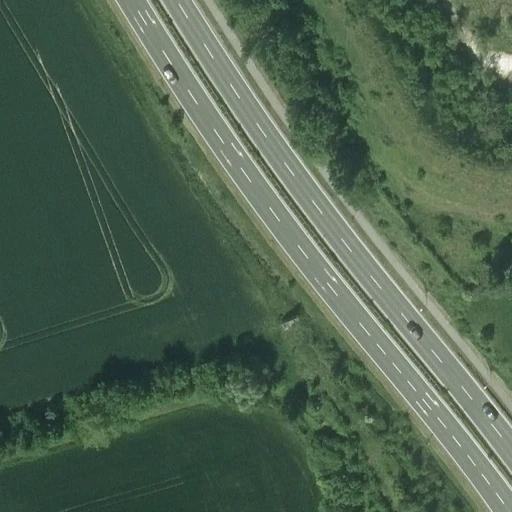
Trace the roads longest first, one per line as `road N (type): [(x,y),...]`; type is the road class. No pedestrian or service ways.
road 1 (primary): [(134,0),(291,241),(507,511)]
road 2 (primary): [(511,450),(325,218),(183,0)]
road 3 (track): [(228,383),(0,456)]
road 4 (track): [(89,0),(166,130)]
